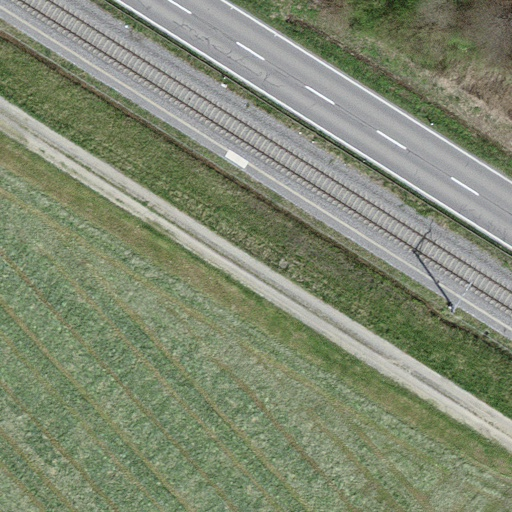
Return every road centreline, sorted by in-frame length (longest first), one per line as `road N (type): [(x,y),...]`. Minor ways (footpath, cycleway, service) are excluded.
road 1 (track): [(511,439),(0,116)]
road 2 (secondary): [(511,221),(161,0)]
